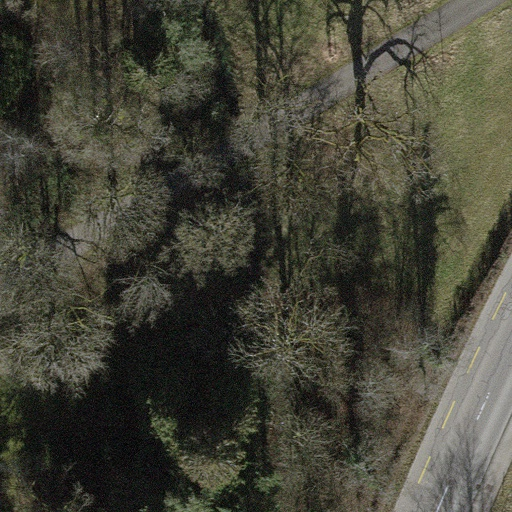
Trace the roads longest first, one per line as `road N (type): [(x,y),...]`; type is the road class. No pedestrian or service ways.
road 1 (track): [(484,0),(0,292)]
road 2 (tertiary): [(511,356),(441,511)]
